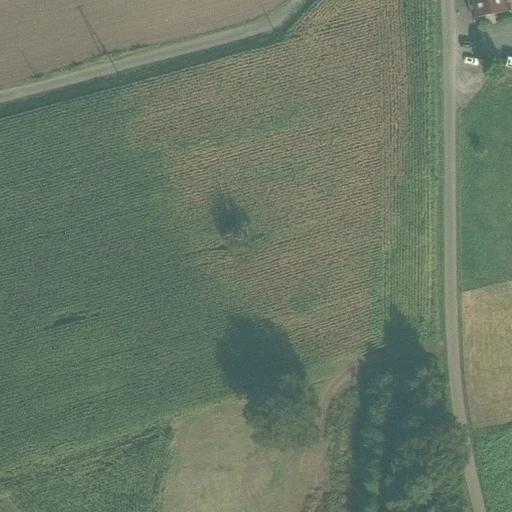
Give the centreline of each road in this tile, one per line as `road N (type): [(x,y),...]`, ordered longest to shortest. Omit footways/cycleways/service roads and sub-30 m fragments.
road 1 (residential): [(482,511),(457,392),(444,0)]
road 2 (unclassified): [(302,0),(254,31),(0,99)]
